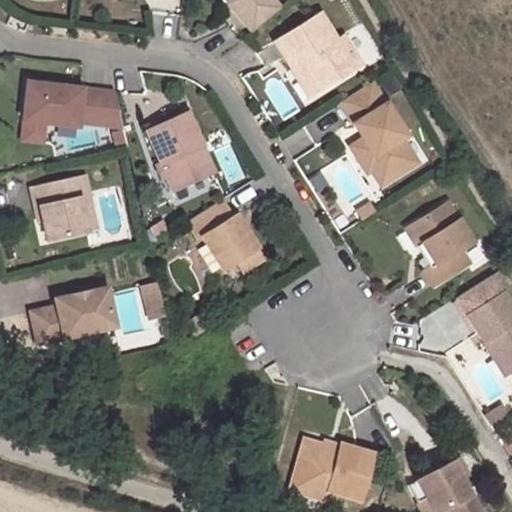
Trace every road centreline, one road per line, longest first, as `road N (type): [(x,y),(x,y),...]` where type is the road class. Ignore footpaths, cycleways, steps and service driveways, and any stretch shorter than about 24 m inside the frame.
road 1 (residential): [(0,38),(184,63),(219,87),(341,278),(319,343)]
road 2 (unclassified): [(0,453),(191,511)]
